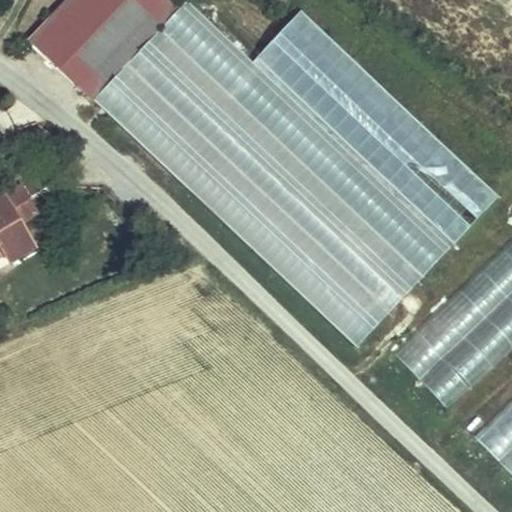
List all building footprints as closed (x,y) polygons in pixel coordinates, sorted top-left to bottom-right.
[(71,0),(30,44),(95,105),(188,7),(180,0),(71,0)] [(39,211),(24,185),(6,195),(21,221),(39,211)] [(0,260),(8,256),(12,263),(38,249),(21,221),(6,195),(0,198),(0,260)] [(511,234),(392,352),(447,408),(511,345),(511,234)] [(511,396),(472,437),(511,476),(511,396)]
